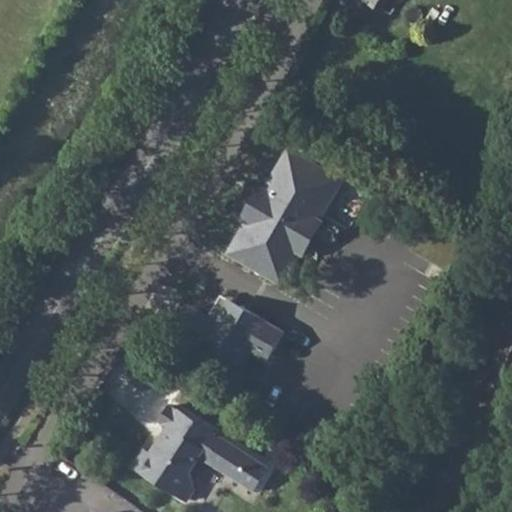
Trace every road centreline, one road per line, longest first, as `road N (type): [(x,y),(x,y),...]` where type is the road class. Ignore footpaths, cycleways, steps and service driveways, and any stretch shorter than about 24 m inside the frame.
road 1 (unclassified): [(4,511),(277,75),(309,0)]
road 2 (tertiary): [(0,400),(189,108),(247,0)]
road 3 (unclassified): [(511,321),(478,422),(428,511)]
